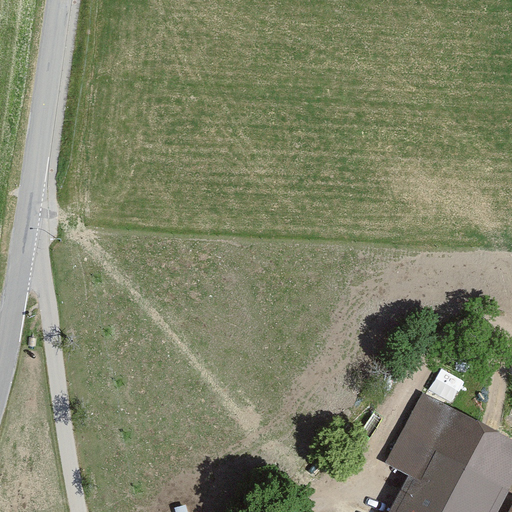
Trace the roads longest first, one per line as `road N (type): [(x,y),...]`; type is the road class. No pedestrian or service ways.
road 1 (unclassified): [(32,230),(78,511)]
road 2 (tertiary): [(32,230),(61,0)]
road 3 (tertiary): [(0,374),(32,230)]
